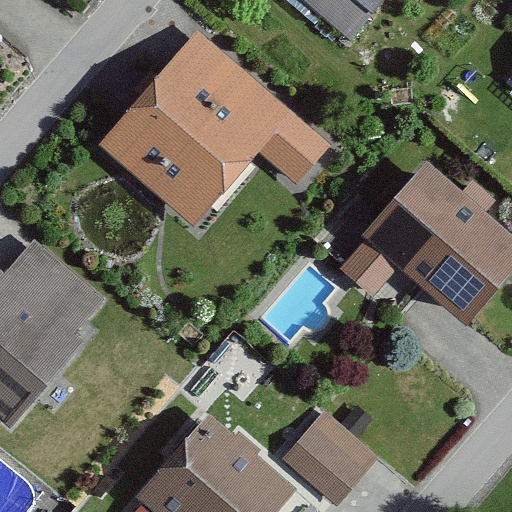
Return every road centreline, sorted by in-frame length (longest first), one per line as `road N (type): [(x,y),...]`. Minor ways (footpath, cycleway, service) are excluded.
road 1 (residential): [(0,149),(128,0)]
road 2 (residential): [(511,418),(430,511)]
